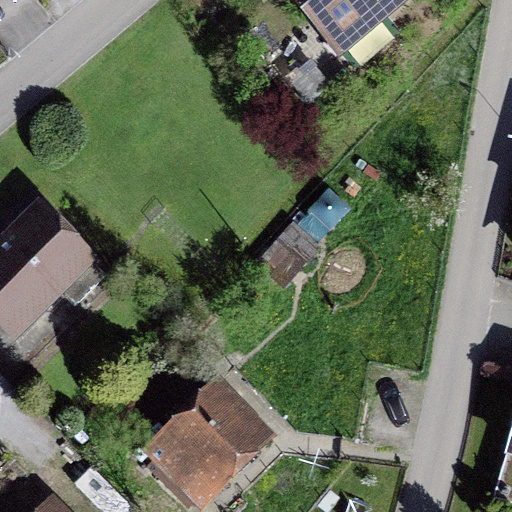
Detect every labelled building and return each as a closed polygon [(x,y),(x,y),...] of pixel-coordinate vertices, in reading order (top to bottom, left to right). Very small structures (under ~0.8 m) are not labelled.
[(0,0),(0,23),(25,1),(24,0),(0,0)] [(288,0),(334,54),(397,0),(288,0)] [(37,214),(0,250),(0,331),(7,338),(84,262),(37,214)] [(261,443),(209,390),(142,455),(195,509),(261,443)] [(511,446),(496,499),(511,504),(511,446)]
